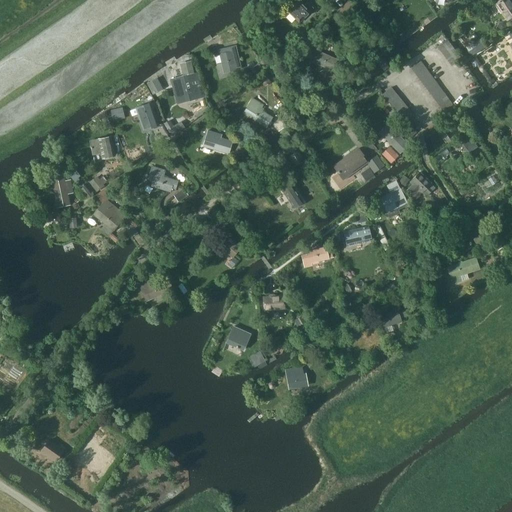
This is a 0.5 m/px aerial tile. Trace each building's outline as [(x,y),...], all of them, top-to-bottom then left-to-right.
[(511,17),(511,0),(499,0),(496,3),(507,21),(511,17)] [(292,5),(287,10),(299,23),(313,9),(308,3),(304,7),(301,4),(299,5),(298,4),(295,7),(292,5)] [(478,41),(467,39),(462,42),(471,56),(487,46),(482,38),(478,41)] [(452,66),(462,58),(448,39),(438,46),(452,66)] [(237,75),(236,70),(242,69),(236,44),(213,50),(214,57),(220,56),(221,62),(216,63),(220,79),(237,75)] [(319,51),(313,48),(308,61),(315,64),(315,63),(332,71),(338,59),(319,51)] [(201,88),(197,72),(194,73),(191,60),(180,63),(183,76),(171,79),(173,87),(179,85),(184,103),(202,98),(199,88),(201,88)] [(446,114),(456,107),(422,61),(412,68),(446,114)] [(255,75),(262,70),(257,63),(250,69),(255,75)] [(265,87),(271,81),(265,76),(260,81),(265,87)] [(164,88),(157,78),(148,84),(154,94),(164,88)] [(405,122),(408,119),(414,114),(391,86),(383,95),(404,122),(405,122)] [(266,128),(273,117),(262,111),(264,108),(262,107),(264,105),(252,98),(242,114),(266,128)] [(152,103),(136,108),(144,131),(159,126),(152,103)] [(203,110),(205,112),(214,106),(212,103),(203,110)] [(405,122),(404,122),(400,127),(406,134),(405,136),(408,140),(416,132),(413,128),(414,127),(408,119),(405,122)] [(163,123),(169,132),(172,136),(184,128),(180,122),(174,126),(170,120),(163,123)] [(404,140),(387,124),(378,133),(400,154),(409,143),(405,139),(404,140)] [(229,154),(233,142),(221,138),(222,135),(207,130),(203,146),(229,154)] [(111,135),(89,140),(93,155),(101,153),(102,158),(115,155),(111,135)] [(471,151),(479,144),(471,135),(463,142),(471,151)] [(393,161),(398,157),(396,155),(396,154),(388,145),(382,153),(389,161),(391,159),(393,161)] [(343,181),(367,163),(374,173),(384,165),(383,163),(385,162),(381,156),(379,157),(377,155),(369,161),(360,146),(332,166),(343,181)] [(296,167),(305,160),(298,150),(289,157),(296,167)] [(176,190),(178,180),(164,176),(166,170),(152,165),(147,179),(153,181),(151,186),(171,192),(172,188),(176,190)] [(364,171),(370,179),(375,176),(369,168),(364,171)] [(431,183),(419,171),(409,182),(412,184),(406,190),(415,199),(422,192),(426,197),(435,188),(430,184),(431,183)] [(57,208),(64,206),(70,205),(64,174),(51,176),(57,208)] [(97,191),(104,186),(97,177),(90,182),(97,191)] [(290,182),(281,188),(294,208),(303,203),(290,182)] [(400,187),(379,198),(386,213),(388,216),(399,211),(397,208),(408,202),(400,187)] [(106,201),(94,214),(113,232),(125,218),(106,201)] [(371,221),(379,217),(374,207),(366,211),(371,221)] [(357,214),(360,222),(369,218),(365,210),(357,214)] [(385,251),(390,249),(379,225),(374,228),(385,251)] [(137,233),(135,229),(132,226),(126,230),(128,234),(131,238),(132,236),(137,233)] [(368,226),(343,232),(346,244),(371,238),(368,226)] [(479,234),(472,239),(484,256),(491,252),(479,234)] [(233,258),(241,248),(225,235),(217,245),(233,258)] [(333,257),(331,245),(327,246),(307,251),(308,253),(301,255),(304,268),(312,266),(311,263),(329,259),(333,257)] [(228,264),(233,268),(238,261),(234,257),(228,264)] [(452,285),(461,282),(459,276),(480,269),(476,257),(446,267),(452,285)] [(174,290),(168,278),(154,284),(152,279),(138,284),(145,302),(174,290)] [(265,310),(285,308),(284,295),(264,297),(265,310)] [(389,312),(387,305),(378,308),(383,328),(402,322),(398,310),(389,312)] [(303,331),(308,329),(310,327),(304,317),(297,321),(303,331)] [(244,351),(251,333),(233,326),(225,343),(244,351)] [(258,362),(265,358),(262,353),(255,357),(258,362)] [(304,374),(302,367),(294,368),(285,369),(288,390),(308,386),(306,373),(304,374)] [(57,461),(64,452),(64,451),(46,439),(40,449),(57,461)]
